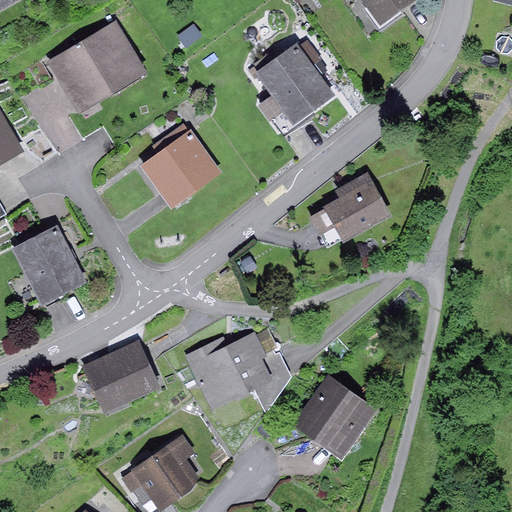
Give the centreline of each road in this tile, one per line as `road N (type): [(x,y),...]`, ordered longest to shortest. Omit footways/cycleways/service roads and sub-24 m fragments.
road 1 (residential): [(178,281),(414,92),(444,50),(459,0)]
road 2 (residential): [(178,281),(210,306),(265,312),(443,253)]
road 3 (unclassified): [(387,511),(443,253)]
road 4 (residential): [(0,375),(151,301)]
road 5 (unclassified): [(443,253),(462,180),(511,102)]
road 6 (residential): [(65,160),(151,301)]
